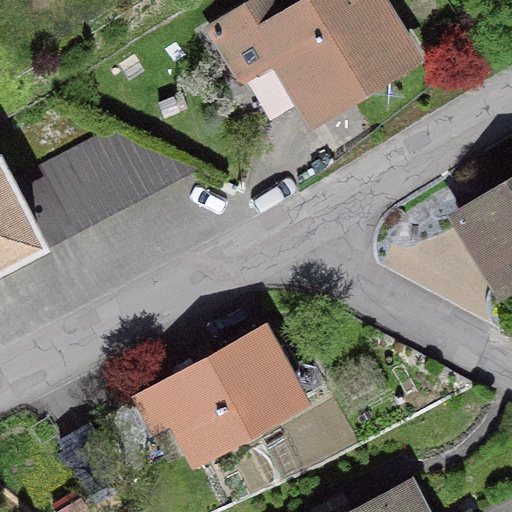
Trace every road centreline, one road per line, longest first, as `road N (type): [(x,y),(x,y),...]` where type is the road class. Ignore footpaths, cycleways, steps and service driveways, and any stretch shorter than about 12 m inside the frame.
road 1 (residential): [(0,389),(309,245)]
road 2 (residential): [(511,97),(309,245)]
road 3 (residential): [(511,359),(309,245)]
